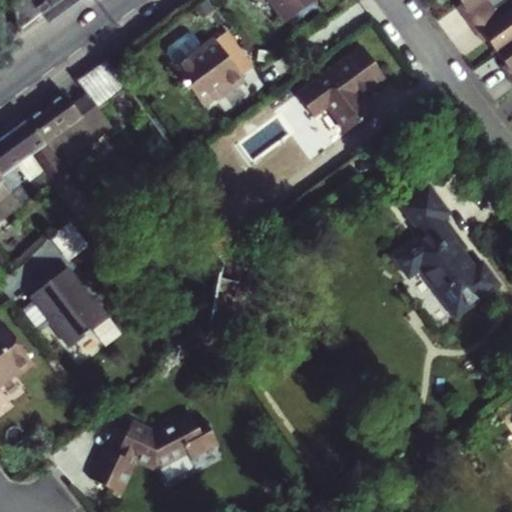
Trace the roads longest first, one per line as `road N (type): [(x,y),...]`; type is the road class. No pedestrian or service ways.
road 1 (residential): [(394,0),(490,132),(511,142)]
road 2 (secondary): [(0,94),(129,0)]
